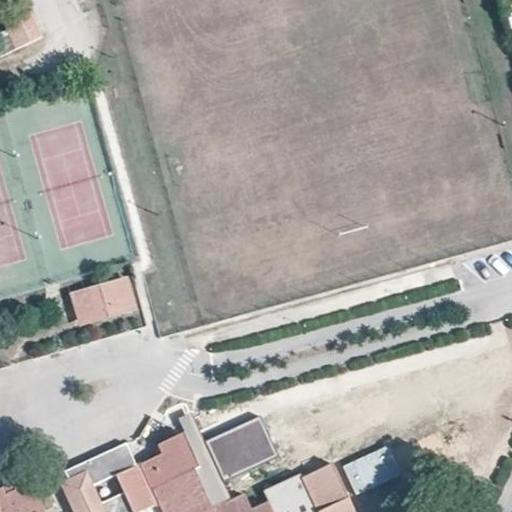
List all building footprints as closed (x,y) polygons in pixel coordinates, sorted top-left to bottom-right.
[(43,38),(27,5),(1,18),(16,50),(43,38)] [(127,279),(72,295),(80,326),(137,310),(127,279)] [(201,469),(185,434),(158,446),(163,456),(136,468),(117,476),(118,480),(125,495),(132,511),(139,511),(158,504),(162,511),(354,511),(333,465),(302,479),(317,511),(272,511),(268,502),(252,510),(244,494),(213,509),(195,471),(201,469)] [(72,511),(132,511),(125,495),(102,505),(96,490),(118,480),(117,476),(136,468),(126,444),(64,474),(69,482),(61,486),(72,511)] [(0,511),(45,511),(29,475),(0,488),(0,511)]
